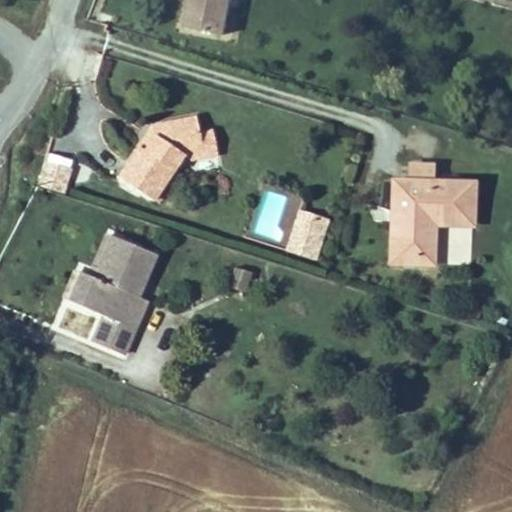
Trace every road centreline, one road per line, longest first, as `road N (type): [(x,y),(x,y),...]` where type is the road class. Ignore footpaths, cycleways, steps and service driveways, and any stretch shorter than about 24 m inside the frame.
road 1 (unknown): [(0,301),(182,400)]
road 2 (unclassified): [(0,116),(21,94),(64,0)]
